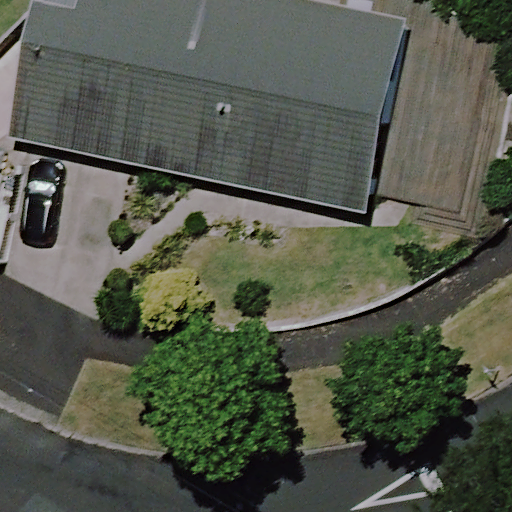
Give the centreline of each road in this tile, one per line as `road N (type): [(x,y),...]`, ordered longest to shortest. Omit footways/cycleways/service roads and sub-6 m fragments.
road 1 (residential): [(511,434),(425,484),(339,511)]
road 2 (residential): [(180,511),(0,474)]
